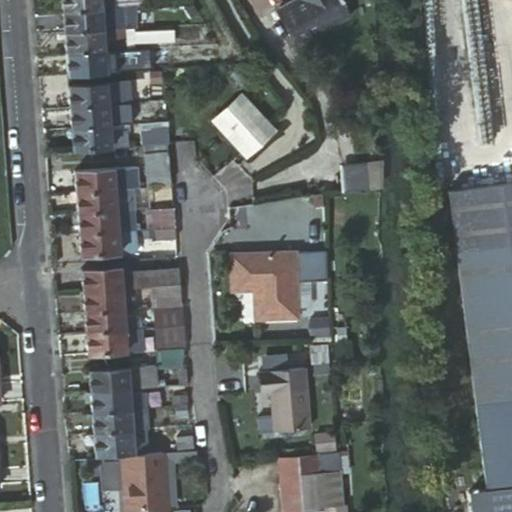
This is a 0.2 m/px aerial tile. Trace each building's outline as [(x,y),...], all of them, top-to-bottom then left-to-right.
[(65,0),(67,12),(106,9),(120,8),(136,7),(148,7),(147,0),(65,0)] [(298,0),(276,12),(295,46),(351,17),(341,0),(298,0)] [(67,12),(69,33),(108,30),(123,29),(129,29),(137,29),(136,7),(120,8),(106,9),(67,12)] [(182,41),(182,28),(142,29),(141,41),(182,41)] [(108,30),(109,50),(124,49),(131,48),(129,29),(123,29),(108,30)] [(137,29),(129,29),(131,48),(141,47),(141,41),(142,29),(137,29)] [(69,33),(70,53),(109,50),(108,30),(69,33)] [(109,50),(111,72),(125,71),(124,56),(124,49),(109,50)] [(70,53),(72,75),(111,72),(109,50),(70,53)] [(125,71),(152,68),(151,54),(124,56),(125,71)] [(153,79),(169,78),(168,67),(152,68),(153,79)] [(252,79),(242,69),(230,79),(241,91),(252,79)] [(165,100),(171,100),(169,78),(153,79),(155,83),(160,83),(164,88),(165,100)] [(112,83),(113,104),(135,102),(135,81),(112,83)] [(72,86),(73,106),(113,104),(112,83),(72,86)] [(249,149),(254,153),(264,144),(253,132),(262,123),(266,120),(244,97),(216,122),(238,146),(243,141),(249,149)] [(113,104),(114,126),(129,124),(137,124),(135,102),(113,104)] [(73,106),(75,128),(114,126),(113,104),(73,106)] [(253,132),(264,144),(273,135),(267,128),(262,123),(253,132)] [(114,126),(115,148),(131,147),(129,124),(114,126)] [(267,128),(273,135),(276,132),(270,125),(267,128)] [(75,128),(77,150),(115,148),(114,126),(75,128)] [(170,144),(171,143),(170,129),(158,130),(159,144),(170,144)] [(148,146),(159,144),(158,130),(146,130),(146,146),(148,146)] [(238,146),(245,153),(249,149),(243,141),(238,146)] [(149,156),(170,154),(170,144),(159,144),(148,146),(149,156)] [(249,149),(245,153),(250,158),(254,153),(249,149)] [(150,167),(171,166),(170,154),(149,156),(150,167)] [(173,183),(171,166),(150,167),(151,185),(173,183)] [(78,172),(80,193),(119,190),(117,169),(78,172)] [(482,426),(511,421),(511,177),(451,185),(482,426)] [(119,190),(121,212),(137,210),(135,189),(119,190)] [(80,193),(82,214),(121,212),(119,190),(80,193)] [(326,211),(326,201),(317,201),(318,211),(326,211)] [(151,230),(161,229),(178,227),(176,207),(150,210),(151,230)] [(121,212),(122,232),(138,231),(137,210),(121,212)] [(82,214),(84,236),(122,232),(121,212),(82,214)] [(161,239),(179,238),(178,227),(161,229),(161,239)] [(122,232),(124,254),(140,253),(138,231),(122,232)] [(122,232),(84,236),(85,257),(124,254),(122,232)] [(254,280),(254,282),(267,281),(267,287),(286,285),(286,270),(296,269),(294,249),(241,252),(243,280),(254,280)] [(231,253),(232,284),(254,282),(254,280),(243,280),(241,252),(231,253)] [(126,289),(126,273),(125,268),(85,271),(87,292),(126,289)] [(153,287),(183,285),(182,268),(126,273),(126,289),(139,288),(153,287)] [(254,282),(254,288),(257,316),(300,313),(296,269),(286,270),(286,285),(267,287),(267,281),(254,282)] [(155,309),(185,307),(183,285),(153,287),(155,309)] [(126,289),(127,297),(140,297),(139,288),(126,289)] [(88,313),(128,310),(127,297),(126,289),(87,292),(88,313)] [(156,329),(186,327),(185,307),(155,309),(156,329)] [(88,313),(90,333),(130,330),(128,315),(128,310),(88,313)] [(130,330),(145,329),(143,314),(128,315),(130,330)] [(329,335),(328,321),(316,322),(318,336),(329,335)] [(160,350),(188,347),(186,327),(156,329),(157,349),(160,350)] [(151,339),(150,329),(145,329),(130,330),(131,340),(151,339)] [(90,333),(92,354),(131,351),(131,340),(130,330),(90,333)] [(183,383),(191,384),(189,348),(188,347),(160,350),(163,366),(182,364),(183,383)] [(274,385),(276,406),(281,405),(281,391),(310,388),(308,361),(263,364),(265,386),(274,385)] [(132,368),(133,388),(161,386),(160,366),(132,368)] [(92,372),(94,391),(133,388),(132,368),(92,372)] [(94,391),(95,412),(134,409),(133,392),(133,388),(94,391)] [(281,405),(276,406),(278,423),(313,421),(310,388),(281,391),(281,405)] [(133,392),(134,409),(145,408),(144,394),(143,392),(133,392)] [(145,408),(150,408),(150,406),(154,405),(154,393),(144,394),(145,408)] [(134,409),(136,426),(136,430),(152,429),(151,425),(150,408),(145,408),(134,409)] [(95,412),(97,433),(136,430),(136,426),(134,409),(95,412)] [(511,481),(511,421),(482,426),(489,485),(511,481)] [(138,452),(153,450),(152,429),(136,430),(138,452)] [(97,433),(98,455),(122,453),(138,452),(136,430),(97,433)] [(337,447),(336,430),(317,431),(318,447),(337,447)] [(184,448),(196,447),(194,437),(182,438),(184,448)] [(184,448),(164,450),(168,502),(178,502),(174,458),(195,457),(194,447),(184,448)] [(138,452),(122,453),(126,511),(166,511),(166,503),(168,502),(164,450),(138,452)] [(282,457),(284,480),(320,478),(342,475),(340,452),(282,457)] [(349,504),(347,503),(345,504),(342,475),(320,478),(323,509),(349,508),(349,504)] [(303,511),(317,510),(323,509),(320,478),(284,480),(286,511),(303,511)]
